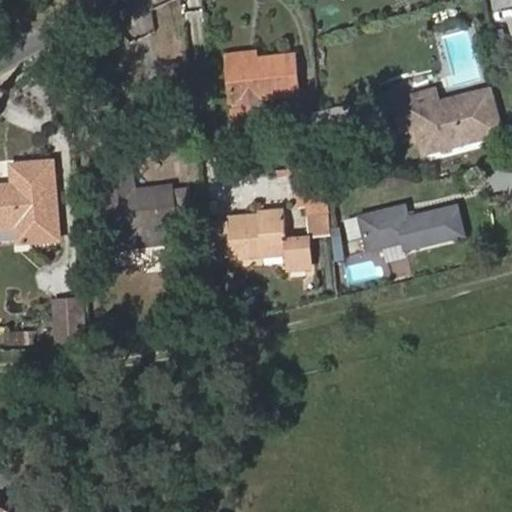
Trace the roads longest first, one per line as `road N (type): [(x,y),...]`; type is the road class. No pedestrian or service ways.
road 1 (track): [(511,265),(243,343),(0,370)]
road 2 (residential): [(0,62),(129,0)]
